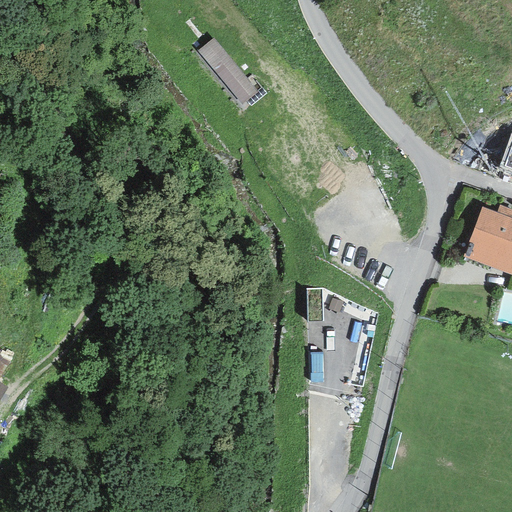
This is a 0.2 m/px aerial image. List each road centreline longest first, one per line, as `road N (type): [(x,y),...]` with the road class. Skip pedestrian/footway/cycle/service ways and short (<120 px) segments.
road 1 (unclassified): [(433,169),(435,224),(365,477),(346,511)]
road 2 (unclassified): [(308,0),(353,78),(433,169)]
